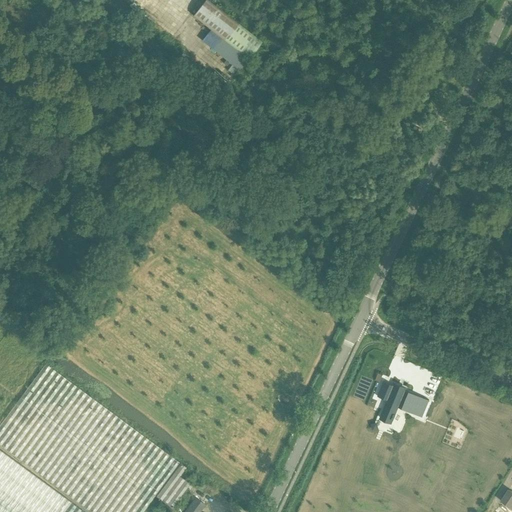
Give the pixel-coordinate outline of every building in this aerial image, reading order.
[(249,59),(262,42),(207,0),(205,0),(193,16),(249,59)] [(427,122),(431,117),(430,115),(427,114),(423,120),(427,122)] [(45,364),(0,425),(0,445),(90,511),(144,511),(156,496),(172,507),(190,483),(174,471),(180,463),(45,364)] [(383,382),(378,395),(389,400),(388,402),(381,419),(390,423),(398,406),(399,403),(414,409),(413,412),(423,416),(429,401),(404,391),(405,389),(395,385),(394,387),(383,382)] [(83,511),(0,450),(0,511),(83,511)] [(511,507),(511,490),(510,489),(502,501),(511,507)] [(199,511),(205,504),(195,497),(184,511),(199,511)]
